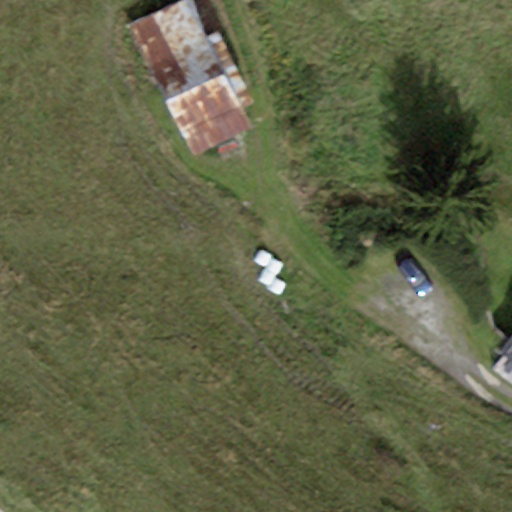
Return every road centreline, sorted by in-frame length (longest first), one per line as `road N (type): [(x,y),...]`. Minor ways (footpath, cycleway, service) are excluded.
road 1 (track): [(225,0),(286,219),(323,272),(397,322)]
road 2 (track): [(511,404),(397,322)]
